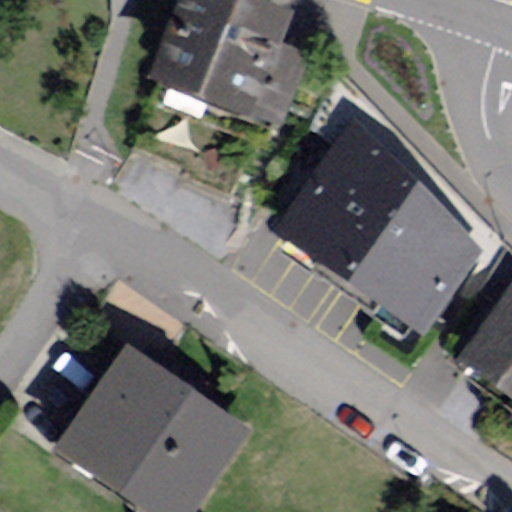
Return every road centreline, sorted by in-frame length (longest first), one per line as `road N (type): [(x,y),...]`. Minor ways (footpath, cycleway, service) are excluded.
road 1 (residential): [(85,222),(506,511)]
road 2 (tertiary): [(511,199),(494,179),(478,126),(488,22)]
road 3 (residential): [(85,222),(0,353)]
